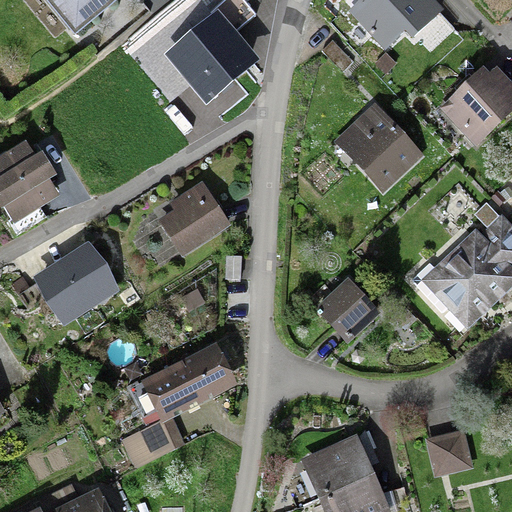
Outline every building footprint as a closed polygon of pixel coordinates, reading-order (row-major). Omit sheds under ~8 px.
[(113,0),(49,0),(75,31),(113,0)] [(439,14),(426,0),(368,0),(355,12),(386,45),(405,27),(414,37),(439,14)] [(353,62),(332,40),(322,51),(343,72),(353,62)] [(511,109),(511,92),(496,75),(489,82),(482,75),(453,102),(463,113),(456,120),(477,142),(511,109)] [(383,189),(418,156),(375,110),(342,141),(362,162),(362,166),(383,189)] [(25,150),(0,165),(0,202),(2,207),(6,204),(14,218),(9,221),(17,234),(42,219),(34,207),(53,195),(44,181),(51,177),(41,160),(34,164),(25,150)] [(227,224),(203,187),(173,207),(178,214),(162,224),(181,254),(227,224)] [(439,274),(430,264),(412,281),(442,313),(451,305),(467,322),(511,280),(511,278),(505,271),(511,264),(511,235),(505,228),(483,248),(475,239),(439,274)] [(111,290),(87,253),(42,282),(66,319),(111,290)] [(241,258),(227,257),(226,279),(240,280),(241,258)] [(347,342),(376,314),(349,284),(317,315),(320,318),(322,316),(347,342)] [(132,395),(147,424),(164,416),(229,383),(215,354),(132,395)] [(178,448),(164,416),(147,424),(149,428),(122,441),(135,469),(178,448)] [(429,443),(437,474),(469,467),(461,435),(429,443)] [(326,498),(367,480),(352,445),(311,463),(314,470),(307,473),(305,477),(312,492),(316,494),(323,491),(326,498)] [(331,511),(381,511),(367,480),(326,498),(331,511)] [(33,506),(34,507),(36,511),(102,511),(96,498),(79,506),(70,488),(33,506)] [(378,500),(381,511),(410,511),(404,488),(390,492),(391,496),(378,500)]
